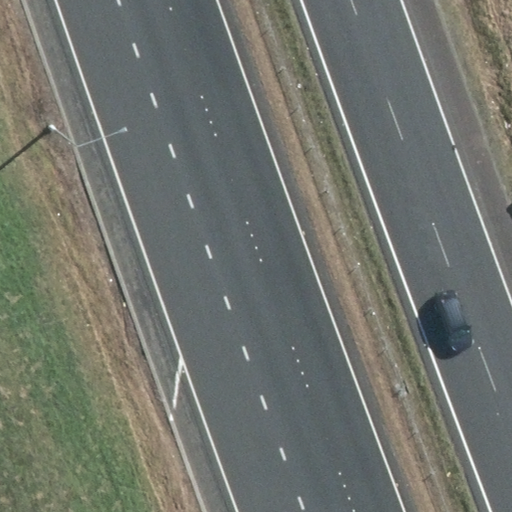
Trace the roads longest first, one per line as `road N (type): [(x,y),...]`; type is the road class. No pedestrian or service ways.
road 1 (motorway): [(350,511),(150,0)]
road 2 (motorway): [(350,0),(452,313),(511,464)]
